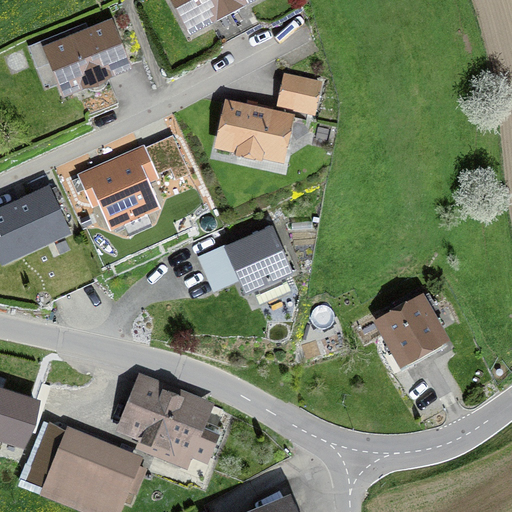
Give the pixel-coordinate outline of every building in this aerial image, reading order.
[(170,0),(187,31),(244,0),(170,0)] [(102,18),(29,48),(37,67),(53,60),(66,91),(123,68),(102,18)] [(275,109),(312,118),(319,83),(283,75),(275,109)] [(292,118),(223,102),(212,150),(281,166),(292,118)] [(171,139),(145,151),(158,181),(170,175),(173,181),(187,175),(171,139)] [(147,186),(158,181),(145,151),(143,147),(75,178),(89,210),(95,207),(107,232),(158,209),(147,186)] [(46,187),(0,207),(0,249),(5,260),(66,232),(46,187)] [(267,226),(222,247),(244,295),(289,274),(267,226)] [(410,280),(368,303),(404,368),(446,345),(410,280)] [(207,407),(141,381),(124,425),(134,429),(130,438),(145,443),(142,450),(181,465),(186,452),(205,460),(214,436),(198,429),(207,407)] [(0,453),(24,464),(45,414),(0,395),(0,453)] [(117,511),(139,459),(68,432),(45,490),(99,511),(117,511)] [(285,511),(281,503),(259,511),(285,511)]
